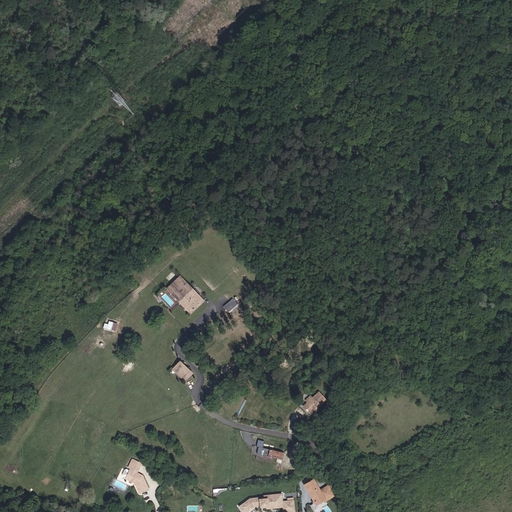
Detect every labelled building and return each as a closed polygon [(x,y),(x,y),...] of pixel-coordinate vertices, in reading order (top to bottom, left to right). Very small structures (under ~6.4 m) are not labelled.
[(169,291),(174,287),(172,285),(181,277),(180,276),(167,289),(169,291)] [(203,302),(181,277),(172,285),(174,287),(169,291),(190,314),(203,302)] [(234,298),(225,306),(229,311),(239,303),(234,298)] [(115,331),(117,323),(109,321),(107,329),(115,331)] [(192,373),(179,361),(172,369),(184,381),(192,373)] [(310,414),(325,400),(318,392),(311,398),(307,402),(303,406),(310,414)] [(259,447),(258,448),(257,454),(282,460),(283,453),(263,449),(264,441),(258,440),(257,446),(259,447)] [(138,473),(142,464),(134,460),(131,465),(133,466),(132,469),(127,479),(136,483),(140,493),(149,489),(143,476),(138,473)] [(333,496),(328,486),(319,491),(312,480),(304,485),(312,498),(311,499),(313,504),(323,498),(324,501),(333,496)] [(277,506),(276,494),(263,495),(263,499),(259,499),(259,497),(250,498),(238,506),(240,509),(245,506),(248,510),(249,511),(253,508),(252,507),(253,507),(259,506),(265,505),(266,507),(277,506)] [(289,511),(295,511),(294,500),(282,501),(283,511),(289,511)]
